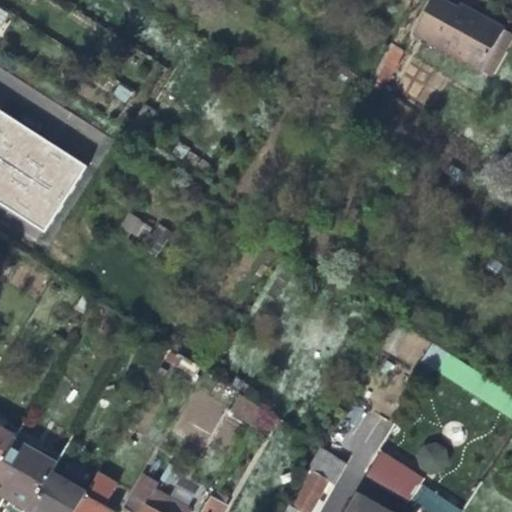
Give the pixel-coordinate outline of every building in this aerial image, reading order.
[(495,51),(504,56),(511,42),(511,39),(483,23),(481,26),(477,24),(476,26),(469,22),(467,26),(456,20),(459,16),(436,3),(415,40),(479,76),(495,51)] [(461,11),(459,16),(456,20),(467,26),(469,22),(476,26),(477,24),(481,26),(483,23),(466,13),(461,11)] [(404,55),(390,46),(368,86),(381,94),(404,55)] [(489,82),(504,56),(495,51),(479,76),(489,82)] [(142,137),(161,108),(147,100),(129,128),(142,137)] [(391,165),(386,173),(393,178),(398,170),(391,165)] [(144,237),(149,223),(125,214),(120,229),(144,237)] [(147,235),(139,249),(163,265),(172,251),(147,235)] [(491,266),(486,274),(495,279),(500,272),(491,266)] [(194,390),(179,425),(210,438),(225,403),(194,390)] [(282,407),(237,392),(229,417),(274,432),(282,407)] [(0,464),(12,444),(14,440),(0,431),(0,464)] [(422,473),(448,468),(443,442),(417,447),(422,473)] [(30,511),(52,475),(55,469),(12,444),(0,464),(0,493),(7,498),(16,503),(11,511),(30,511)] [(330,483),(335,486),(347,467),(320,449),(283,511),(313,511),(318,504),(330,483)] [(409,501),(424,476),(379,450),(365,475),(409,501)] [(76,511),(86,495),(52,475),(30,511),(76,511)] [(97,476),(86,495),(76,511),(105,511),(103,511),(116,487),(97,476)] [(123,511),(142,511),(145,507),(154,492),(139,484),(123,511)] [(214,492),(210,501),(216,505),(221,496),(214,492)] [(440,511),(419,498),(413,508),(419,511),(440,511)] [(220,511),(223,509),(216,505),(210,501),(203,511),(220,511)] [(374,511),(359,503),(353,511),(374,511)]
